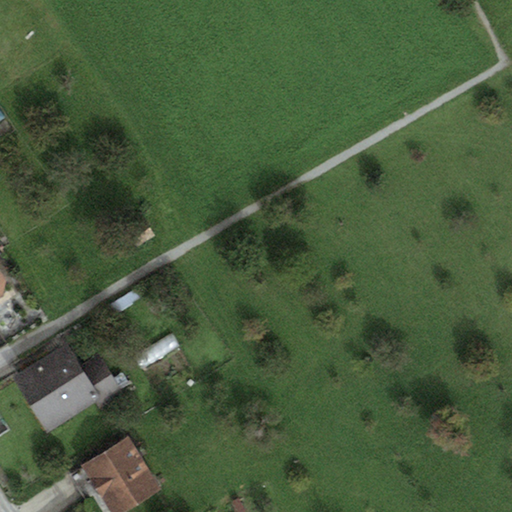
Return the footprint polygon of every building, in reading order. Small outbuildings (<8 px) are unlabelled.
[(143,218),(125,229),(136,246),(153,235),(143,218)] [(17,295),(0,306),(0,331),(7,343),(36,325),(17,295)] [(67,344),(13,377),(48,432),(95,402),(100,410),(123,395),(97,353),(80,363),(67,344)] [(10,431),(0,437),(0,460),(8,473),(29,460),(10,431)] [(128,437),(68,474),(84,500),(99,491),(112,511),(123,511),(160,489),(128,437)]
